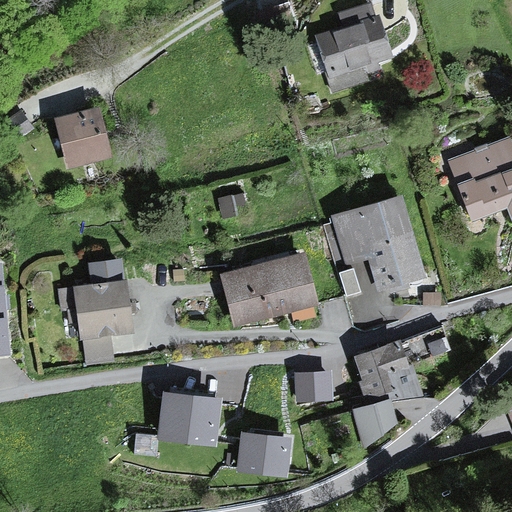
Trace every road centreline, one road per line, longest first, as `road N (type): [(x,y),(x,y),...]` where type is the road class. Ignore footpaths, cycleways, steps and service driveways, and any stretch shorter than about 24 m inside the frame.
road 1 (residential): [(511,297),(320,353),(0,396)]
road 2 (tertiary): [(511,352),(378,464),(261,511)]
